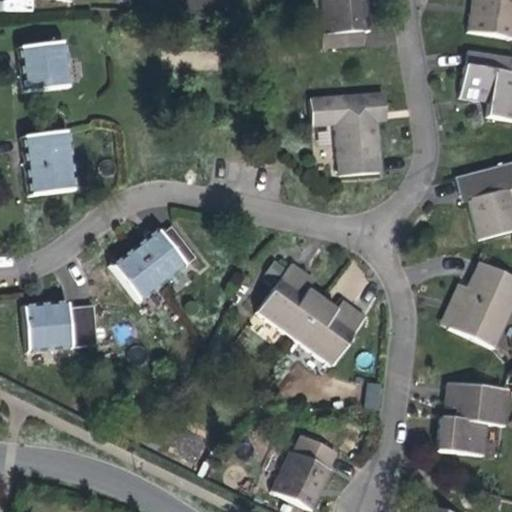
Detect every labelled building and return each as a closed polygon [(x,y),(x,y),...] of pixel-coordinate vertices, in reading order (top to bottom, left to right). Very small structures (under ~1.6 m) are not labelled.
[(320,0),(324,35),(361,33),(367,32),(365,9),(364,0),(320,0)] [(511,24),(511,0),(472,0),(470,12),(467,32),(510,39),(511,24)] [(361,33),(324,35),(319,36),(320,50),(362,47),(361,33)] [(67,87),(62,44),(16,50),(19,72),(22,93),(67,87)] [(462,76),(459,98),(488,103),(486,117),(511,121),(511,75),(509,75),(511,60),(466,52),(462,76)] [(382,95),(372,96),(374,122),(384,121),(382,95)] [(374,122),(372,96),(309,101),(311,127),(333,126),(338,177),(378,174),(376,139),(374,122)] [(27,196),(73,191),(66,133),(20,138),(23,160),(27,196)] [(511,212),(507,192),(511,190),(511,163),(454,179),(458,194),(465,193),(468,201),(478,240),(511,231),(511,212)] [(468,201),(465,193),(458,194),(459,199),(460,203),(468,201)] [(169,228),(159,236),(183,267),(194,259),(169,228)] [(183,267),(159,236),(155,231),(142,241),(132,249),(121,258),(109,267),(137,303),(183,267)] [(491,349),(511,302),(511,279),(478,264),(466,290),(448,329),(448,330),(470,340),(488,348),(491,349)] [(333,312),(305,292),(296,285),(303,276),(289,266),(255,314),(328,367),(363,319),(350,310),(343,319),(333,312)] [(305,292),(312,282),(308,279),(303,276),(296,285),(305,292)] [(439,325),(448,329),(466,290),(457,286),(451,300),(439,325)] [(343,319),(350,310),(346,307),(340,303),(333,312),(343,319)] [(69,349),(66,309),(65,304),(44,305),(21,308),(25,353),(69,349)] [(92,307),(66,309),(69,349),(96,347),(92,307)] [(485,355),(488,348),(470,340),(467,347),(485,355)] [(364,384),(365,410),(380,409),(379,383),(364,384)] [(502,427),(506,391),(446,385),(444,409),(456,410),(455,416),(454,421),(439,419),(436,452),(480,456),(484,425),(502,427)] [(498,458),(502,427),(484,425),(480,456),(498,458)] [(299,437),(291,455),(326,471),(334,454),(299,437)] [(328,472),(326,471),(291,455),(289,453),(270,492),(309,511),(319,490),(328,472)] [(485,496),(499,500),(504,483),(490,479),(485,496)]
